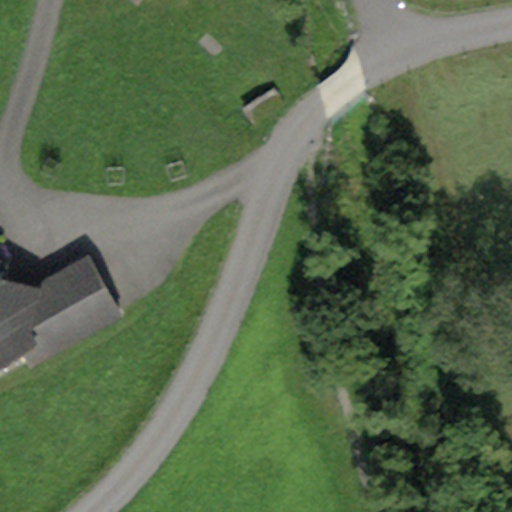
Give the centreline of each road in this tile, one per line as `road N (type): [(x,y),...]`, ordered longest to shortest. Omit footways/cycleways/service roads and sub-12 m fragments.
road 1 (track): [(303,130),(201,371),(93,511)]
road 2 (residential): [(367,0),(387,55),(511,21)]
